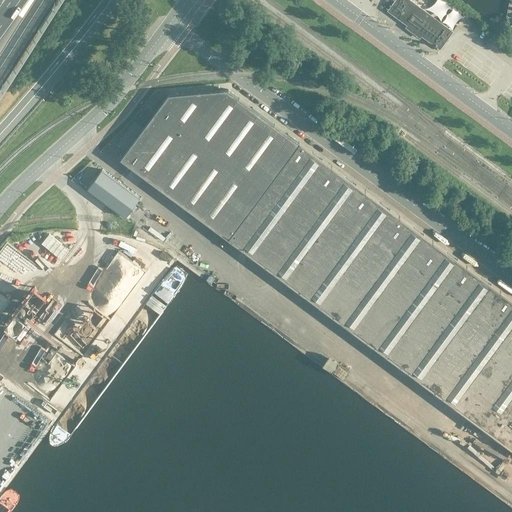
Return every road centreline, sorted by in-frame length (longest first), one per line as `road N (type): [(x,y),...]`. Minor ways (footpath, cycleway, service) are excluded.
road 1 (unclassified): [(511,278),(170,24)]
road 2 (secondary): [(0,206),(118,93),(170,24)]
road 3 (unclassified): [(511,130),(335,0)]
road 4 (motorway): [(0,128),(106,0)]
